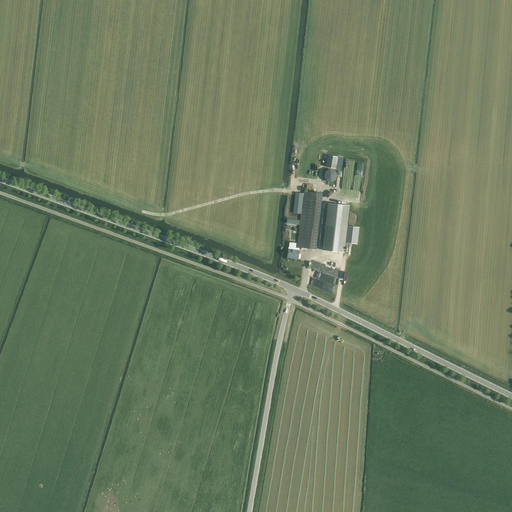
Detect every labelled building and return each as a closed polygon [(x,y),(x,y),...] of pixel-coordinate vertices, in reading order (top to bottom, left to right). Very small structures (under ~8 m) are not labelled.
[(326,167),(335,169),(338,157),(328,155),(326,167)] [(344,161),(341,187),(350,188),(353,169),(346,168),(347,161),(344,161)] [(336,176),(336,175),(335,173),(334,172),(333,171),(332,170),(330,170),(329,170),(328,171),(327,171),(327,172),(325,174),(325,176),(326,178),(327,179),(328,180),(330,181),(332,181),(333,180),(334,179),(335,179),(335,178),(336,177),(336,176)] [(297,247),(316,250),(316,248),(320,216),(322,193),(304,191),(297,247)] [(328,203),(322,250),(344,253),(345,243),(347,226),(350,206),(328,203)] [(359,228),(347,226),(345,243),(357,244),(359,228)] [(288,247),(287,257),(298,259),(298,258),(300,258),(300,254),(298,254),(299,248),(288,247)] [(314,262),(308,286),(333,292),(339,268),(314,262)]
